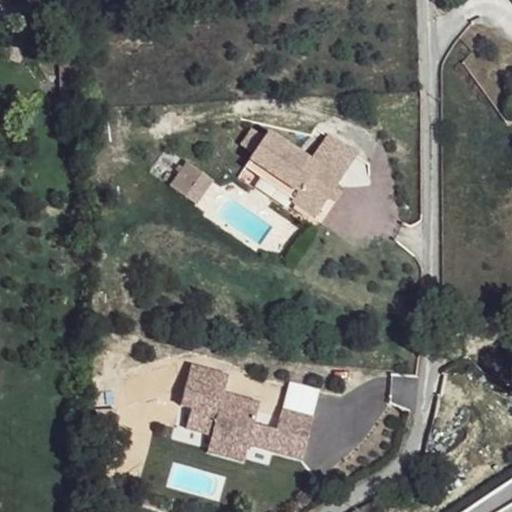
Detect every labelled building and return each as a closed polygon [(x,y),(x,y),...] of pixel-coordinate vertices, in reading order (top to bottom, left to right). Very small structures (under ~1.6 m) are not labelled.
[(315,218),(340,181),(268,132),(250,160),(297,193),(293,200),(292,202),(315,218)] [(334,141),(316,165),(340,181),(357,158),(334,141)] [(297,193),(250,160),(245,168),(293,200),(297,193)] [(203,174),(188,163),(170,187),(185,199),(203,174)] [(212,181),(203,174),(185,199),(195,206),(212,181)]
